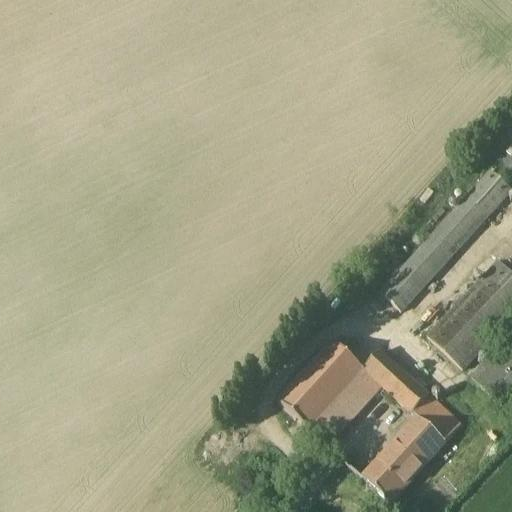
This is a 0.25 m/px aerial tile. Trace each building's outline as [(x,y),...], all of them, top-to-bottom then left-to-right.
[(511,151),(502,142),(496,150),(511,164),(511,151)] [(511,197),(511,195),(490,175),(380,296),(401,315),(511,197)] [(511,321),(511,277),(497,264),(441,325),(427,340),(463,373),(476,358),(511,321)] [(511,418),(511,338),(485,366),(472,381),(511,418)] [(375,385),(416,422),(363,481),(390,506),(460,428),(379,354),(357,378),(329,352),(280,407),(322,445),(375,385)]
